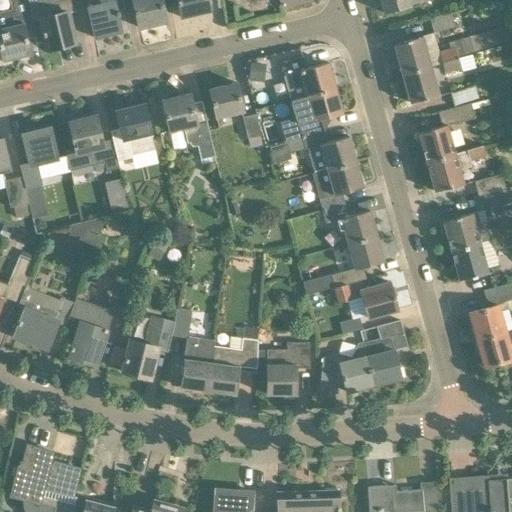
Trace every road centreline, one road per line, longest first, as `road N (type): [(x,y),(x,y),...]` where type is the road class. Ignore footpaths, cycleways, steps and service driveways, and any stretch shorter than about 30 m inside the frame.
road 1 (unclassified): [(458,423),(345,434),(216,432),(108,416),(0,378)]
road 2 (unclassified): [(458,423),(346,15)]
road 3 (unclassified): [(0,99),(346,15)]
